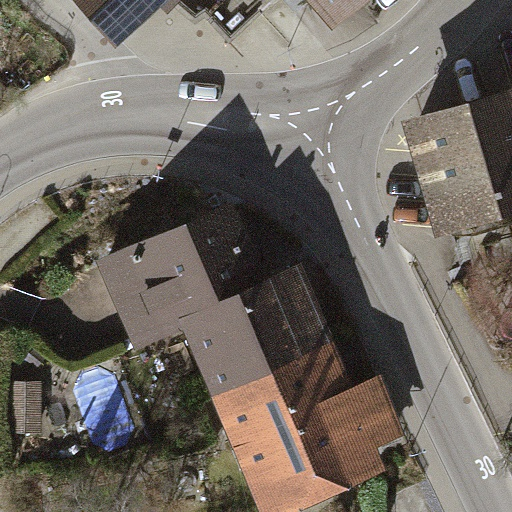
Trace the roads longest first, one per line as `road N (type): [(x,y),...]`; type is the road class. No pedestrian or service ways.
road 1 (tertiary): [(310,121),(496,511)]
road 2 (tertiary): [(467,0),(405,59),(310,121)]
road 3 (tertiary): [(116,119),(310,121)]
road 4 (residential): [(45,0),(99,57),(116,119)]
road 5 (tertiary): [(0,160),(52,132),(116,119)]
